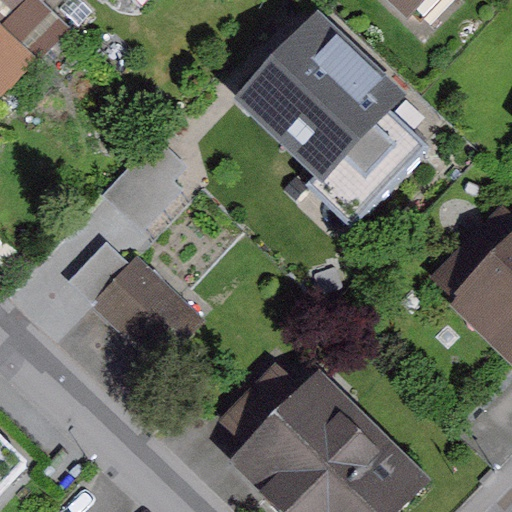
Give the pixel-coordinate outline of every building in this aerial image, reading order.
[(0,88),(3,86),(8,91),(66,30),(34,0),(24,0),(0,26),(0,88)] [(0,0),(0,26),(24,0),(0,0)] [(248,103),(365,215),(423,154),(306,42),(248,103)] [(146,228),(196,173),(157,138),(108,193),(146,228)] [(90,212),(43,261),(68,285),(115,236),(90,212)] [(473,302),(511,340),(511,227),(503,218),(440,282),(467,308),(473,302)] [(72,285),(159,368),(201,324),(114,242),(72,285)] [(306,511),(388,511),(406,495),(311,401),(307,405),(278,377),(228,428),(257,456),(253,459),(306,511)] [(0,492),(23,469),(0,445),(0,492)]
